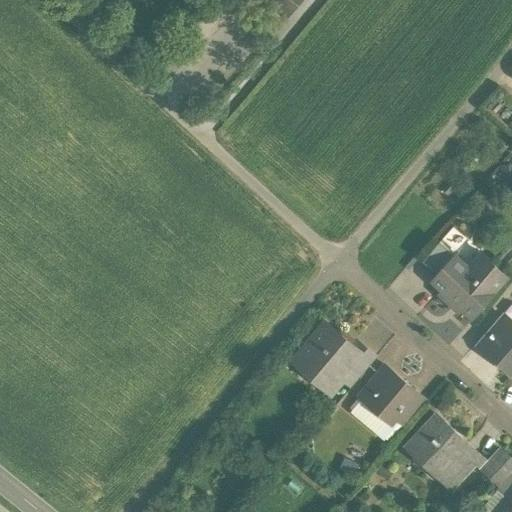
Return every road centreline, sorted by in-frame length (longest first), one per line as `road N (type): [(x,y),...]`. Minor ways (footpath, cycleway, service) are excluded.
road 1 (residential): [(511,420),(51,0)]
road 2 (track): [(139,511),(511,61)]
